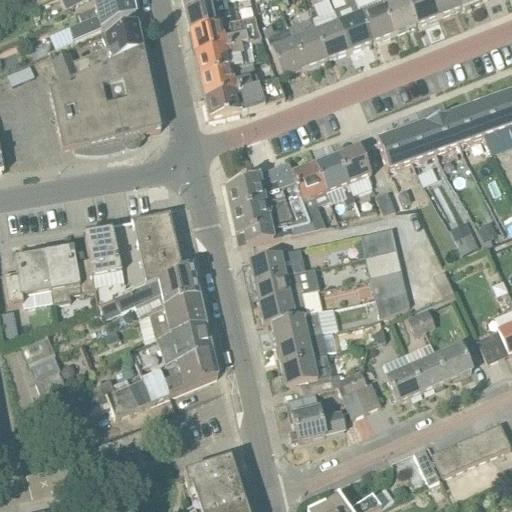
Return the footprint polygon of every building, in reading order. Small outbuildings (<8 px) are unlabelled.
[(94,12),(121,0),(61,0),(60,1),(65,13),(92,2),(94,12)] [(74,46),(116,28),(134,20),(129,0),(121,0),(94,12),(96,21),(70,32),(74,46)] [(180,0),(184,15),(214,7),(212,0),(180,0)] [(334,14),(350,56),(372,47),(355,2),(353,3),(352,0),(346,0),(344,1),(347,9),(334,14)] [(360,0),(355,2),(372,47),(394,39),(379,0),(360,0)] [(379,0),(394,39),(417,30),(404,0),(379,0)] [(404,0),(417,30),(438,22),(429,0),(404,0)] [(429,0),(438,22),(461,13),(455,0),(429,0)] [(455,0),(461,13),(483,4),(481,0),(455,0)] [(286,1),(278,4),(281,11),(288,8),(286,1)] [(222,30),(231,28),(231,27),(229,18),(226,5),(225,5),(214,7),(184,15),(189,39),(220,31),(222,30)] [(316,35),(327,65),(350,56),(334,14),(333,15),(338,27),(316,35)] [(189,39),(194,60),(241,49),(261,44),(257,34),(254,22),(231,27),(231,28),(222,30),(220,31),(189,39)] [(294,44),(305,73),(327,65),(316,35),(314,36),(310,24),(290,32),(294,44)] [(62,89),(142,54),(136,29),(101,44),(104,54),(74,66),(70,57),(51,65),(61,89),(62,89)] [(281,83),(305,73),(294,44),(290,32),(265,42),(281,83)] [(199,82),(231,74),(228,61),(243,58),(241,49),(194,60),(199,82)] [(62,89),(61,89),(49,94),(63,157),(75,154),(75,155),(75,156),(81,157),(88,158),(95,158),(98,158),(104,157),(110,156),(116,155),(120,153),(123,152),(126,151),(132,148),(134,146),(137,145),(142,141),(141,140),(140,139),(160,135),(142,54),(62,89)] [(199,82),(204,103),(251,91),(257,89),(252,69),(231,74),(199,82)] [(7,79),(12,90),(34,80),(29,70),(7,79)] [(276,83),(257,89),(251,91),(204,103),(209,126),(252,116),(284,103),(276,83)] [(507,135),(511,132),(511,97),(495,103),(507,135)] [(483,143),(507,135),(495,103),(471,112),(483,143)] [(459,152),(483,143),(471,112),(447,120),(459,152)] [(435,160),(459,152),(447,120),(424,129),(435,160)] [(411,169),(435,160),(424,129),(400,138),(411,169)] [(387,177),(411,169),(400,138),(376,146),(387,177)] [(347,190),(370,181),(359,153),(336,162),(347,190)] [(324,198),(347,190),(336,162),(314,170),(324,198)] [(237,253),(313,235),(303,208),(300,199),(292,179),(288,169),(224,194),(237,253)] [(313,203),(324,198),(314,170),(292,179),(300,199),(303,208),(313,235),(325,233),(313,203)] [(346,209),(354,206),(351,196),(342,199),(346,209)] [(383,221),(392,218),(384,198),(375,202),(383,221)] [(110,233),(110,238),(111,237),(125,300),(181,276),(169,222),(130,228),(130,230),(110,233)] [(483,246),(496,240),(489,226),(476,232),(483,246)] [(366,263),(396,256),(391,234),(360,241),(366,263)] [(97,312),(99,311),(125,300),(111,237),(110,238),(84,242),(89,272),(94,296),(97,312)] [(462,259),(478,252),(470,237),(455,245),(462,259)] [(71,306),(69,299),(94,296),(89,272),(76,274),(72,252),(44,257),(52,309),(71,306)] [(253,288),(299,278),(297,278),(292,256),(248,266),(253,288)] [(370,284),(401,277),(396,256),(366,263),(368,275),(370,284)] [(23,314),(52,309),(44,257),(13,262),(17,285),(5,287),(3,279),(2,279),(8,310),(23,308),(23,314)] [(180,307),(198,303),(191,272),(181,276),(125,300),(99,311),(104,322),(105,324),(120,317),(134,311),(140,325),(149,320),(180,307)] [(375,306),(406,299),(401,277),(370,284),(375,306)] [(433,282),(443,303),(453,298),(444,277),(433,282)] [(257,308),(301,299),(303,298),(299,278),(253,288),(257,308)] [(507,297),(502,286),(491,291),(496,302),(507,297)] [(306,320),(301,299),(257,308),(263,331),(270,329),(295,324),(294,323),(302,321),(306,320)] [(406,299),(375,306),(379,324),(409,311),(406,299)] [(155,349),(171,342),(170,341),(205,333),(198,303),(180,307),(149,320),(155,349)] [(417,319),(425,337),(435,333),(428,315),(417,319)] [(275,350),(322,340),(317,318),(306,320),(302,321),(294,323),(295,324),(270,329),(275,350)] [(415,341),(425,337),(417,319),(407,323),(415,341)] [(16,339),(14,328),(1,330),(4,342),(16,339)] [(511,328),(498,335),(508,360),(511,358),(511,328)] [(132,360),(142,384),(176,371),(211,357),(205,333),(170,341),(171,342),(155,349),(132,359),(132,360)] [(116,335),(104,340),(107,349),(119,344),(116,335)] [(382,335),(374,336),(377,348),(385,347),(382,335)] [(280,371),(326,361),(322,340),(275,350),(280,371)] [(487,370),(499,364),(489,341),(476,346),(479,351),(487,370)] [(421,398),(446,388),(434,361),(435,360),(430,349),(405,360),(421,398)] [(434,361),(446,388),(471,376),(460,350),(435,360),(434,361)] [(217,382),(211,357),(176,371),(142,384),(129,390),(114,396),(104,401),(102,402),(83,410),(88,422),(110,413),(114,424),(182,396),(217,382)] [(396,409),(421,398),(405,360),(384,369),(389,381),(385,382),(396,409)] [(343,392),(339,385),(338,379),(331,381),(326,361),(280,371),(285,392),(299,389),(302,401),(302,402),(314,399),(338,393),(343,392)] [(35,385),(40,398),(65,388),(59,375),(35,385)] [(349,380),(366,417),(379,411),(370,389),(367,390),(360,376),(349,380)] [(352,423),(366,417),(349,380),(339,385),(343,392),(338,393),(352,423)] [(126,383),(112,389),(110,385),(98,390),(102,402),(104,401),(114,396),(129,390),(126,383)] [(287,405),(291,420),(298,447),(325,440),(344,435),(339,416),(321,421),(319,413),(318,414),(314,399),(302,402),(302,401),(287,405)] [(510,453),(508,448),(500,429),(488,434),(498,458),(510,453)] [(487,463),(498,458),(488,434),(476,439),(487,463)] [(475,468),(487,463),(476,439),(465,444),(475,468)] [(464,473),(475,468),(465,444),(453,449),(464,473)] [(452,477),(464,473),(453,449),(442,454),(452,477)] [(440,482),(452,477),(442,454),(430,459),(437,474),(440,482)] [(437,474),(430,459),(416,465),(421,480),(437,474)] [(195,503),(237,490),(229,466),(183,480),(188,494),(192,493),(195,503)] [(197,511),(243,511),(237,490),(195,503),(197,511)] [(319,511),(378,511),(371,501),(355,511),(344,511),(337,500),(324,510),(319,511)]
